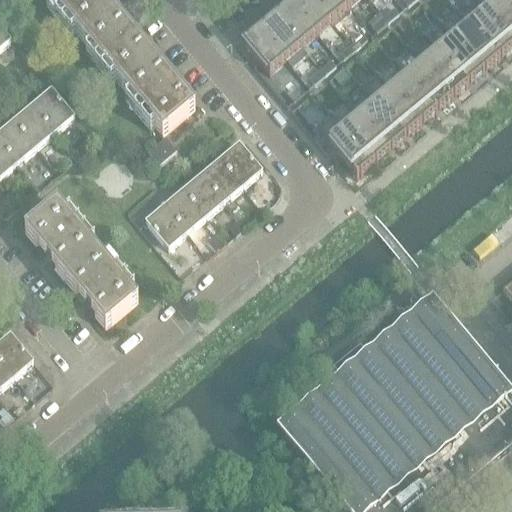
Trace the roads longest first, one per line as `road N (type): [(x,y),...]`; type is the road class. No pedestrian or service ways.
road 1 (residential): [(102,389),(330,193),(162,1)]
road 2 (residential): [(102,389),(0,275)]
road 3 (residential): [(0,474),(102,389)]
